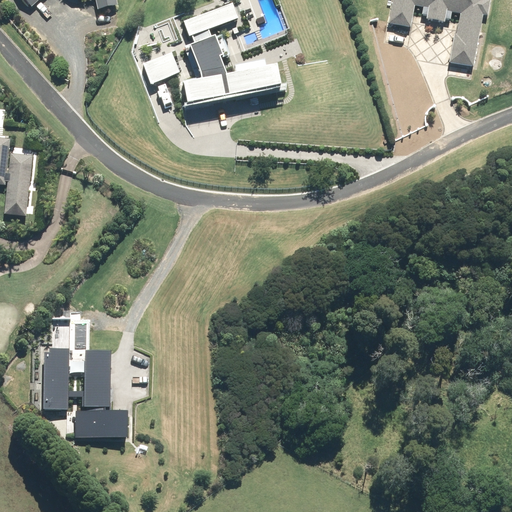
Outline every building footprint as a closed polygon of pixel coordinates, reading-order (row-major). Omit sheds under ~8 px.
[(26,0),(34,8),(42,0),(97,0),(100,11),(120,7),(118,0),(26,0)] [(393,0),(389,26),(411,30),(415,5),(424,7),(421,20),(449,25),(451,11),(461,12),(452,66),(478,70),(486,21),(494,23),(497,1),(489,0),(393,0)] [(238,75),(232,76),(225,59),(228,58),(220,37),(214,39),(211,31),(241,19),(235,4),(186,23),(192,38),(194,37),(198,46),(194,47),(205,73),(206,81),(189,84),(193,105),(287,87),(283,66),(268,69),(267,60),(237,65),(238,75)] [(175,54),(145,66),(153,86),(183,74),(175,54)] [(0,185),(7,187),(8,183),(10,183),(6,215),(28,217),(35,157),(11,154),(12,140),(0,138),(0,185)] [(78,412),(77,439),(132,439),(132,413),(108,412),(108,409),(114,409),(115,352),(89,352),(88,374),(86,374),(86,389),(88,389),(88,392),(71,392),(72,350),(51,350),(51,354),(47,354),(46,411),(71,411),(71,398),(84,399),(84,408),(89,408),(89,412),(78,412)]
